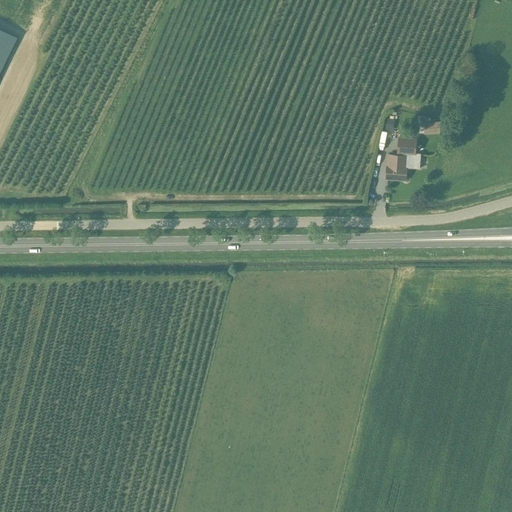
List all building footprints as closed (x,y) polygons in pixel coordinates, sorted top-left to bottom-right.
[(0,28),(0,68),(16,37),(0,28)] [(385,128),(393,129),(394,118),(386,118),(385,128)] [(437,121),(424,122),(425,133),(438,132),(440,131),(440,122),(437,122),(437,121)] [(397,153),(403,153),(415,154),(416,137),(397,136),(397,153)] [(406,180),(407,168),(420,169),(422,155),(403,153),(403,154),(388,153),(387,164),(386,179),(406,180)]
